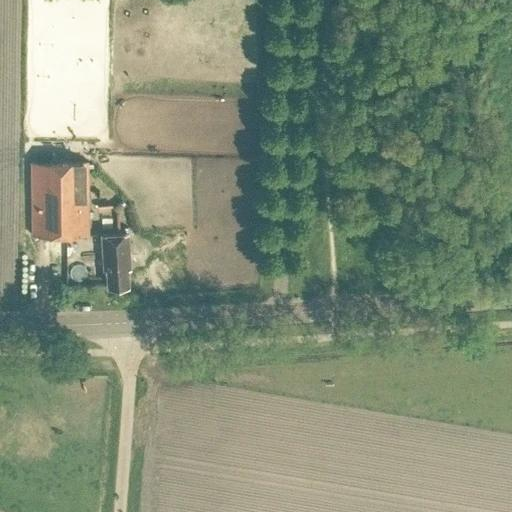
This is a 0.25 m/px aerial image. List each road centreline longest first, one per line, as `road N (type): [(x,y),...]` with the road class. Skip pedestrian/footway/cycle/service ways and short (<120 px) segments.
road 1 (tertiary): [(511,296),(0,324)]
road 2 (track): [(117,511),(128,351)]
